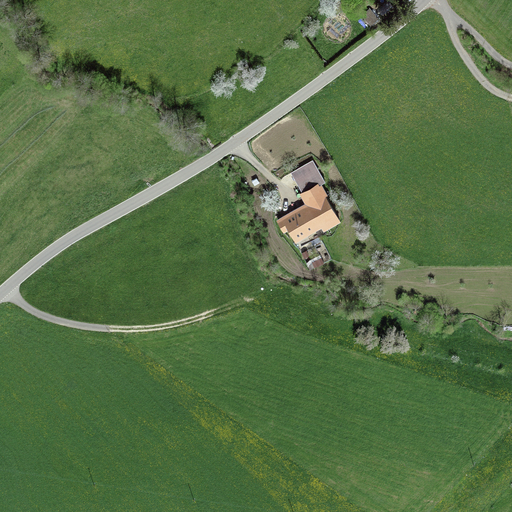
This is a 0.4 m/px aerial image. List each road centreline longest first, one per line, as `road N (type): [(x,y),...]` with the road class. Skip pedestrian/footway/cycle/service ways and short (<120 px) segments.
road 1 (tertiary): [(0,295),(75,237),(343,67),(423,0)]
road 2 (track): [(5,291),(40,318),(105,331),(164,328),(259,295)]
